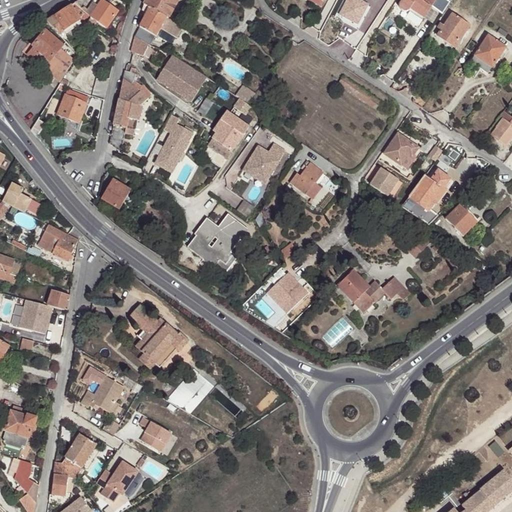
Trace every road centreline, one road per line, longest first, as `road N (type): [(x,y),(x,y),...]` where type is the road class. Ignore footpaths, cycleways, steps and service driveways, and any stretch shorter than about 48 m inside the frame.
road 1 (tertiary): [(260,349),(101,234),(23,145)]
road 2 (residential): [(511,171),(257,0)]
road 3 (residential): [(85,267),(41,511)]
road 4 (residential): [(85,179),(84,160),(97,156),(137,0)]
